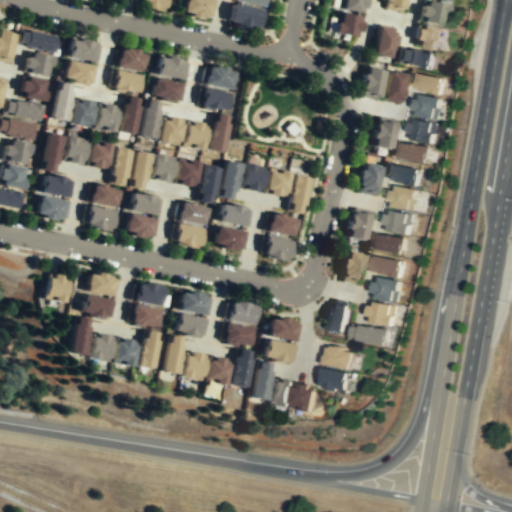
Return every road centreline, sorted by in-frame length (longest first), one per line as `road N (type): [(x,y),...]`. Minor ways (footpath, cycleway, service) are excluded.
road 1 (secondary): [(507,0),(441,385),(445,437)]
road 2 (motorway): [(434,502),(0,425)]
road 3 (secondary): [(445,437),(463,402),(511,135)]
road 4 (residential): [(303,289),(0,234)]
road 5 (residential): [(18,0),(287,53)]
road 6 (residential): [(287,53),(322,72),(344,112),(303,289)]
road 7 (motorway): [(441,385),(391,463),(352,475),(286,471)]
